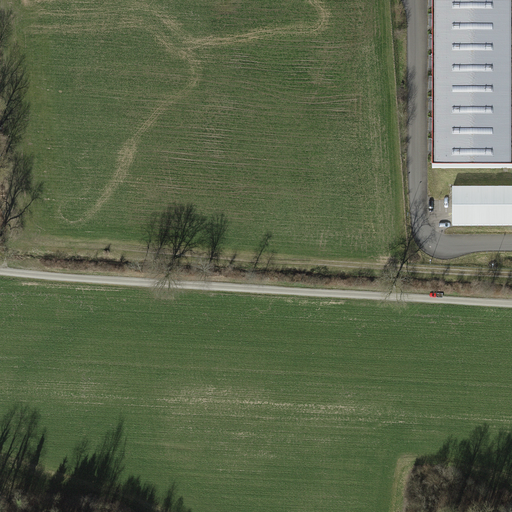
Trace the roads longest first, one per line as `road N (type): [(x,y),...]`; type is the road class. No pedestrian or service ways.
road 1 (track): [(8,273),(511,303)]
road 2 (track): [(511,275),(12,240)]
